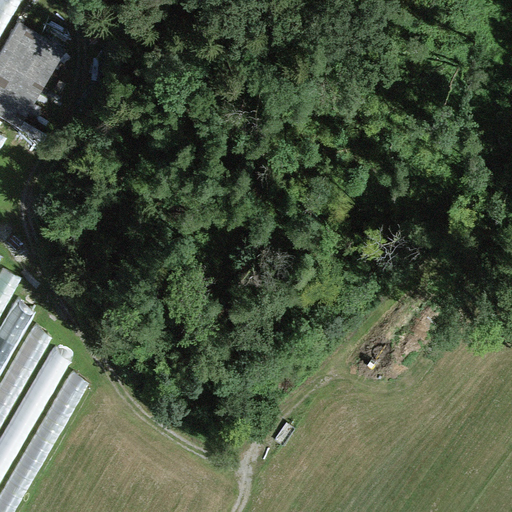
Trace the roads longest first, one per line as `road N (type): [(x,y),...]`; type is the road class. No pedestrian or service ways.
road 1 (track): [(234,511),(229,468),(177,448),(128,411),(26,262),(23,200),(65,87),(69,0)]
road 2 (track): [(511,302),(413,268),(229,468)]
